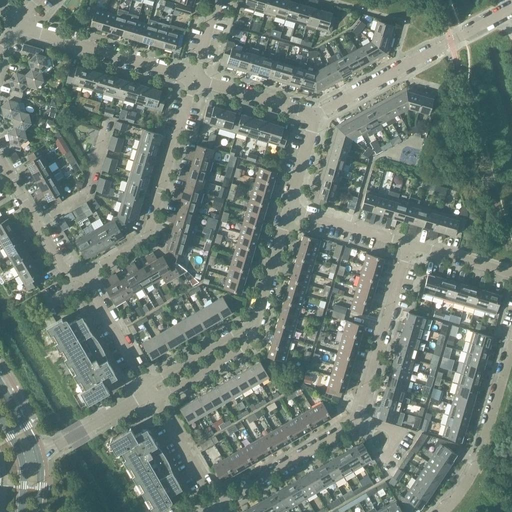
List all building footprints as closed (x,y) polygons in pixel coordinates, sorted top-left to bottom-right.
[(239,0),(237,6),(254,11),(257,0),(239,0)] [(257,0),(254,11),(265,14),(268,0),(257,0)] [(268,0),(265,14),(275,17),(279,0),(268,0)] [(284,0),(279,0),(275,17),(285,20),(291,0),(286,0),(284,0)] [(291,0),(285,20),(296,23),(301,5),(295,3),(295,0),(291,0)] [(296,23),(306,26),(313,0),(308,0),(307,6),(301,5),(296,23)] [(315,32),(316,29),(322,11),(316,9),(318,1),(315,0),(313,0),(306,26),(305,29),(315,32)] [(177,5),(175,10),(190,15),(192,9),(177,5)] [(101,30),(106,12),(90,8),(87,19),(92,21),(90,27),(101,30)] [(322,11),(316,29),(331,33),(335,18),(332,17),(332,14),(322,11)] [(101,30),(111,33),(116,15),(106,12),(101,30)] [(139,17),(128,14),(127,18),(122,36),(132,39),(137,21),(139,17)] [(122,36),(127,18),(116,15),(111,33),(122,36)] [(132,39),(142,42),(148,24),(137,21),(132,39)] [(396,26),(378,21),(375,32),(393,37),(396,26)] [(142,42),(153,45),(158,27),(148,24),(142,42)] [(168,31),(163,48),(174,51),(176,45),(181,47),(186,30),(170,25),(168,31)] [(153,45),(163,48),(168,31),(158,27),(153,45)] [(393,37),(375,32),(372,42),(388,55),(393,37)] [(220,65),(237,70),(242,52),(235,49),(236,46),(234,43),(227,41),(220,65)] [(372,42),(362,47),(371,64),(388,55),(372,42)] [(29,61),(32,70),(45,74),(52,67),(50,58),(41,56),(43,50),(24,44),(22,50),(30,53),(36,54),(29,61)] [(354,45),(350,47),(362,69),(371,64),(362,47),(357,50),(354,45)] [(237,70),(247,73),(254,49),(250,47),(248,53),(242,52),(237,70)] [(349,54),(343,57),(352,74),(362,69),(350,47),(346,49),(349,54)] [(247,73),(258,76),(263,58),(257,56),(259,50),(254,49),(247,73)] [(268,79),(275,55),(271,53),(269,59),(263,58),(258,76),(268,79)] [(268,79),(278,82),(284,64),(278,62),(279,56),(275,55),(268,79)] [(335,55),(331,57),(343,79),(352,74),(343,57),(338,60),(335,55)] [(330,65),(324,68),(333,84),(343,79),(331,57),(327,59),(330,65)] [(284,64),(278,82),(289,85),(296,61),(285,58),(284,64)] [(289,85),(299,88),(304,70),(298,68),(300,62),(296,61),(289,85)] [(66,83),(82,88),(88,67),(83,66),(83,68),(77,67),(75,72),(70,70),(66,83)] [(82,88),(93,91),(98,73),(93,71),(93,69),(88,67),(82,88)] [(315,73),(317,93),(333,84),(324,68),(315,73)] [(32,70),(25,76),(28,85),(41,89),(47,83),(45,74),(32,70)] [(299,88),(317,93),(315,73),(304,70),(299,88)] [(93,91),(103,94),(109,74),(105,72),(104,74),(98,73),(93,91)] [(12,89),(10,94),(22,98),(23,93),(21,91),(28,85),(25,76),(17,73),(10,80),(12,89)] [(103,94),(114,97),(119,79),(113,77),(114,75),(109,74),(103,94)] [(125,81),(119,79),(114,97),(124,101),(130,80),(126,78),(125,81)] [(124,101),(135,104),(140,85),(134,83),(135,81),(130,80),(124,101)] [(146,87),(140,85),(135,104),(145,107),(151,86),(146,84),(146,87)] [(156,87),(151,86),(145,107),(162,112),(166,98),(160,96),(161,91),(156,90),(156,87)] [(390,97),(399,114),(408,108),(406,88),(390,97)] [(406,88),(408,108),(419,111),(424,93),(406,88)] [(424,93),(419,111),(429,115),(435,96),(424,93)] [(4,116),(13,118),(20,112),(18,103),(21,102),(22,98),(10,94),(9,100),(2,107),(4,116)] [(380,102),(392,124),(396,122),(393,117),(399,114),(390,97),(380,102)] [(371,107),(380,124),(385,121),(388,126),(392,124),(380,102),(371,107)] [(219,128),(225,108),(220,106),(219,108),(214,107),(212,112),(207,110),(203,124),(219,128)] [(361,112),(373,135),(377,132),(374,127),(380,124),(371,107),(361,112)] [(240,120),(234,118),(236,113),(230,112),(231,109),(225,108),(219,128),(236,133),(240,120)] [(13,118),(14,127),(24,130),(31,123),(29,114),(20,112),(13,118)] [(361,112),(352,118),(361,134),(366,131),(369,137),(373,135),(361,112)] [(236,133),(247,137),(253,116),(248,114),(247,117),(241,115),(240,120),(236,133)] [(258,117),(253,116),(247,137),(257,140),(263,121),(257,119),(258,117)] [(335,126),(351,139),(361,134),(352,118),(335,126)] [(257,140),(267,143),(274,122),(269,120),(268,123),(263,121),(257,140)] [(116,122),(114,128),(126,132),(128,125),(116,122)] [(274,122),(267,143),(284,147),(288,134),(282,132),(284,127),(278,126),(279,123),(274,122)] [(330,144),(348,149),(351,139),(335,126),(330,144)] [(24,130),(14,127),(8,133),(11,142),(9,148),(20,152),(22,147),(20,145),(26,139),(24,130)] [(143,129),(140,140),(161,146),(162,142),(160,141),(162,135),(143,129)] [(112,136),(110,143),(122,146),(123,140),(112,136)] [(161,146),(140,140),(137,151),(155,156),(157,151),(159,151),(161,146)] [(108,149),(120,153),(122,146),(110,143),(108,149)] [(390,143),(380,148),(383,152),(392,146),(390,143)] [(327,155),(351,162),(353,157),(347,156),(348,149),(330,144),(327,155)] [(188,149),(186,154),(212,162),(216,151),(197,145),(195,152),(188,149)] [(23,173),(25,177),(49,164),(40,149),(28,156),(31,161),(26,164),(29,169),(23,173)] [(155,156),(137,151),(134,161),(155,167),(156,162),(154,162),(155,156)] [(191,167),(209,172),(212,162),(186,154),(185,159),(193,161),(191,167)] [(351,162),(327,155),(324,165),(342,170),(344,164),(350,166),(351,162)] [(104,164),(115,167),(117,160),(106,157),(104,164)] [(34,178),(37,183),(59,170),(54,161),(49,164),(25,177),(27,182),(34,178)] [(134,161),(131,172),(149,177),(151,171),(153,172),(155,167),(134,161)] [(115,167),(104,164),(102,170),(113,174),(115,167)] [(321,175),(345,182),(346,178),(340,176),(342,170),(324,165),(321,175)] [(180,175),(206,182),(209,172),(191,167),(189,172),(182,170),(180,175)] [(259,168),(256,179),(273,184),(277,173),(259,168)] [(33,192),(36,196),(59,182),(65,179),(59,170),(37,183),(40,188),(33,192)] [(131,172),(128,182),(148,188),(150,183),(147,183),(149,177),(131,172)] [(206,182),(180,175),(179,179),(187,182),(185,187),(203,193),(206,182)] [(345,182),(321,175),(318,186),(336,191),(338,185),(344,187),(345,182)] [(100,178),(98,185),(109,188),(111,181),(100,178)] [(256,179),(253,190),(270,195),(273,184),(256,179)] [(59,182),(36,196),(38,200),(45,196),(48,202),(53,199),(56,205),(68,198),(59,182)] [(128,182),(125,192),(143,198),(145,192),(147,193),(148,188),(128,182)] [(96,191),(107,195),(109,188),(98,185),(96,191)] [(336,191),(318,186),(313,202),(325,206),(327,200),(333,202),(336,191)] [(185,187),(185,188),(183,193),(175,191),(174,196),(200,203),(203,193),(185,187)] [(253,190),(250,201),(267,206),(270,195),(253,190)] [(365,218),(369,220),(377,193),(366,190),(361,208),(367,210),(365,218)] [(125,192),(121,203),(142,209),(144,204),(141,203),(143,198),(125,192)] [(389,229),(390,226),(398,199),(399,195),(389,192),(387,196),(382,214),(388,216),(385,228),(389,229)] [(376,213),(382,214),(387,196),(377,193),(369,220),(368,223),(373,224),(376,213)] [(180,203),(179,208),(197,214),(200,203),(174,196),(173,200),(180,203)] [(409,222),(406,234),(410,235),(419,205),(420,201),(410,198),(408,202),(403,221),(409,222)] [(397,219),(403,221),(408,202),(398,199),(390,226),(394,227),(397,219)] [(250,201),(246,212),(264,217),(267,206),(250,201)] [(81,207),(87,217),(93,214),(87,203),(81,207)] [(121,203),(117,218),(129,227),(132,218),(137,219),(138,214),(141,214),(142,209),(121,203)] [(418,225),(424,227),(429,209),(419,205),(410,235),(414,236),(418,225)] [(87,217),(81,207),(75,210),(81,220),(87,217)] [(169,212),(168,216),(194,224),(197,214),(179,208),(177,214),(169,212)] [(427,237),(432,238),(439,212),(429,209),(424,227),(430,228),(427,237)] [(246,212),(243,223),(261,228),(264,217),(246,212)] [(432,238),(436,239),(438,231),(444,233),(450,215),(439,212),(432,238)] [(466,219),(450,215),(444,233),(455,236),(457,230),(463,231),(466,219)] [(0,216),(0,236),(21,224),(18,220),(11,224),(8,219),(4,221),(1,216),(0,216)] [(174,223),(173,229),(191,234),(194,224),(168,216),(167,221),(174,223)] [(57,220),(63,231),(69,227),(63,217),(57,220)] [(117,218),(104,225),(115,244),(120,241),(118,239),(123,236),(121,232),(129,227),(117,218)] [(240,234),(257,239),(261,228),(243,223),(240,234)] [(0,236),(0,242),(3,247),(19,238),(16,232),(23,228),(21,224),(0,236)] [(104,225),(95,231),(104,247),(109,244),(110,247),(115,244),(104,225)] [(163,233),(162,237),(188,245),(191,234),(173,229),(171,235),(163,233)] [(95,231),(85,236),(96,255),(100,252),(99,250),(104,247),(95,231)] [(257,239),(240,234),(237,245),(254,250),(257,239)] [(96,255),(85,236),(75,242),(85,259),(90,256),(91,258),(96,255)] [(300,247),(317,252),(321,241),(303,236),(300,247)] [(172,252),(171,258),(181,266),(184,256),(185,256),(188,245),(162,237),(161,242),(168,244),(166,250),(172,252)] [(3,247),(8,257),(32,243),(29,239),(22,243),(19,238),(3,247)] [(8,257),(13,266),(30,256),(27,251),(34,247),(32,243),(8,257)] [(333,256),(339,258),(342,246),(337,244),(333,256)] [(237,245),(234,255),(251,261),(254,250),(237,245)] [(317,252),(300,247),(297,258),(314,263),(317,252)] [(342,259),(348,261),(351,249),(346,247),(342,259)] [(153,253),(149,255),(163,279),(166,284),(187,271),(181,266),(171,258),(166,261),(163,256),(157,260),(153,253)] [(363,266),(381,271),(384,259),(367,254),(363,266)] [(149,264),(144,267),(153,284),(163,279),(149,255),(145,257),(149,264)] [(234,255),(230,267),(248,272),(251,261),(234,255)] [(33,261),(30,256),(13,266),(19,276),(43,262),(40,257),(33,261)] [(294,269),(311,274),(314,263),(297,258),(294,269)] [(45,267),(43,262),(19,276),(28,291),(40,284),(37,278),(41,276),(38,271),(45,267)] [(135,263),(130,266),(144,289),(153,284),(144,267),(139,270),(135,263)] [(130,275),(125,278),(135,295),(138,300),(147,295),(144,289),(130,266),(126,268),(130,275)] [(377,281),(381,271),(363,266),(360,276),(377,281)] [(230,267),(227,277),(244,282),(248,272),(230,267)] [(290,280),(308,285),(311,274),(294,269),(290,280)] [(116,274),(112,277),(125,300),(135,295),(125,278),(120,281),(116,274)] [(422,294),(433,297),(439,277),(428,274),(425,282),(426,282),(422,294)] [(377,281),(360,276),(357,287),(374,292),(377,281)] [(125,300),(112,277),(108,279),(112,286),(106,289),(115,306),(125,300)] [(244,282),(227,277),(224,289),(241,294),(244,282)] [(433,297),(443,300),(449,280),(439,277),(433,297)] [(308,285),(290,280),(287,291),(304,296),(308,285)] [(443,300),(454,303),(459,283),(449,280),(443,300)] [(454,303),(464,306),(470,286),(459,283),(454,303)] [(464,306),(475,309),(480,290),(470,286),(464,306)] [(357,287),(354,298),(371,303),(374,292),(357,287)] [(491,293),(480,290),(475,309),(485,312),(491,293)] [(284,302),(301,307),(304,296),(287,291),(284,302)] [(491,293),(485,312),(496,315),(499,303),(500,303),(502,296),(491,293)] [(223,297),(213,302),(222,318),(232,313),(223,297)] [(371,303),(354,298),(350,310),(368,315),(371,303)] [(213,302),(204,308),(214,323),(222,318),(213,302)] [(301,307),(284,302),(281,313),(298,318),(301,307)] [(335,305),(333,311),(345,314),(347,309),(335,305)] [(142,308),(137,311),(140,317),(145,314),(142,308)] [(204,308),(196,313),(205,329),(214,323),(204,308)] [(333,311),(331,316),(344,320),(345,314),(333,311)] [(408,312),(405,323),(424,329),(427,318),(416,315),(408,312)] [(196,313),(187,318),(196,334),(205,329),(196,313)] [(281,313),(277,323),(295,329),(298,318),(281,313)] [(134,314),(123,320),(126,325),(137,319),(134,314)] [(52,315),(44,320),(48,327),(56,322),(55,320),(52,315)] [(82,390),(80,392),(85,400),(92,401),(92,402),(110,392),(105,384),(113,380),(112,380),(114,374),(115,373),(82,317),(66,326),(62,319),(56,322),(48,327),(46,328),(82,390)] [(196,334),(187,318),(178,323),(187,339),(196,334)] [(364,326),(347,321),(344,332),(361,337),(364,326)] [(178,323),(169,328),(178,344),(187,339),(178,323)] [(277,323),(274,334),(292,340),(295,329),(277,323)] [(405,323),(402,334),(421,339),(424,329),(405,323)] [(160,333),(170,349),(178,344),(169,328),(160,333)] [(358,348),(361,337),(344,332),(340,343),(358,348)] [(473,332),(470,343),(489,348),(493,337),(485,335),(473,332)] [(170,349),(160,333),(151,338),(161,354),(170,349)] [(271,345),(288,350),(292,340),(274,334),(271,345)] [(402,334),(399,344),(418,350),(421,339),(402,334)] [(449,336),(446,344),(452,345),(454,338),(453,337),(449,336)] [(161,354),(151,338),(142,344),(151,360),(161,354)] [(337,354),(354,359),(358,348),(340,343),(337,354)] [(467,353),(486,359),(489,348),(470,343),(467,353)] [(399,344),(396,354),(415,360),(418,350),(399,344)] [(288,350),(271,345),(268,357),(285,362),(288,350)] [(486,359),(467,353),(464,363),(483,369),(486,359)] [(337,354),(334,365),(351,370),(354,359),(337,354)] [(412,371),(415,360),(396,354),(393,365),(412,371)] [(269,377),(260,361),(251,367),(260,383),(269,377)] [(464,363),(461,374),(480,379),(483,369),(464,363)] [(334,365),(331,376),(348,381),(351,370),(334,365)] [(412,371),(393,365),(390,375),(409,381),(412,371)] [(260,383),(251,367),(242,372),(251,388),(260,383)] [(242,372),(233,377),(242,393),(251,388),(242,372)] [(458,384),(477,390),(480,379),(461,374),(458,384)] [(409,381),(390,375),(387,386),(406,391),(409,381)] [(348,381),(331,376),(327,387),(330,388),(342,392),(345,392),(348,381)] [(233,377),(224,382),(233,398),(242,393),(233,377)] [(233,398),(224,382),(215,387),(224,403),(233,398)] [(458,384),(455,395),(474,400),(477,390),(458,384)] [(406,391),(387,386),(384,396),(403,402),(406,391)] [(428,395),(431,388),(424,386),(422,393),(428,395)] [(224,403),(215,387),(206,392),(216,408),(224,403)] [(342,392),(330,388),(329,394),(341,398),(342,392)] [(198,397),(207,413),(216,408),(206,392),(198,397)] [(455,395),(452,405),(471,411),(474,400),(455,395)] [(384,396),(381,406),(400,412),(403,402),(384,396)] [(198,397),(189,403),(198,418),(207,413),(198,397)] [(322,403),(330,416),(335,413),(328,400),(322,403)] [(198,418),(189,403),(180,408),(189,424),(198,418)] [(322,403),(312,408),(321,424),(331,418),(330,416),(322,403)] [(452,405),(449,415),(468,421),(471,411),(452,405)] [(400,412),(381,406),(377,418),(397,423),(400,412)] [(312,408),(302,414),(311,430),(321,424),(312,408)] [(302,414),(292,420),(301,436),(311,430),(302,414)] [(465,431),(468,421),(449,415),(446,426),(465,431)] [(416,417),(413,427),(418,429),(421,419),(416,417)] [(292,420),(283,426),(292,441),(301,436),(292,420)] [(423,422),(421,430),(430,433),(431,428),(427,427),(428,423),(423,422)] [(273,431),(282,447),(292,441),(283,426),(273,431)] [(465,431),(446,426),(443,437),(462,442),(465,431)] [(149,433),(143,432),(142,431),(135,436),(131,428),(113,438),(114,439),(112,445),(111,446),(116,454),(119,453),(152,511),(159,511),(170,506),(166,499),(182,489),(150,433),(149,433)] [(273,431),(263,437),(272,453),(282,447),(273,431)] [(421,434),(410,450),(415,454),(427,435),(421,434)] [(263,437),(253,443),(262,458),(272,453),(263,437)] [(214,444),(211,439),(200,445),(203,450),(214,444)] [(459,445),(439,439),(435,445),(438,447),(434,453),(451,464),(457,455),(454,453),(459,445)] [(243,449),(252,464),(262,458),(253,443),(243,449)] [(353,449),(363,466),(372,460),(366,450),(362,443),(353,449)] [(243,449),(233,454),(242,470),(252,464),(243,449)] [(363,466),(353,449),(343,454),(353,471),(363,466)] [(451,464),(434,453),(428,462),(445,473),(451,464)] [(233,454),(223,460),(232,476),(242,470),(233,454)] [(353,471),(343,454),(334,459),(344,477),(353,471)] [(334,459),(325,465),(335,482),(344,477),(334,459)] [(232,476),(223,460),(213,466),(222,482),(232,476)] [(445,473),(428,462),(422,471),(439,482),(445,473)] [(315,470),(325,488),(335,482),(325,465),(315,470)] [(306,476),(316,493),(325,488),(315,470),(306,476)] [(439,482),(422,471),(416,480),(433,491),(439,482)] [(296,481),(307,499),(316,493),(306,476),(296,481)] [(433,491),(416,480),(410,489),(427,500),(433,491)] [(287,487),(297,504),(307,499),(296,481),(287,487)] [(277,492),(288,510),(297,504),(287,487),(277,492)] [(427,500),(410,489),(404,498),(399,495),(398,497),(406,511),(411,511),(415,507),(420,510),(427,500)] [(268,498),(276,511),(283,511),(288,510),(277,492),(268,498)] [(259,503),(264,511),(276,511),(268,498),(259,503)] [(338,498),(333,501),(336,507),(341,504),(338,498)] [(333,501),(328,504),(331,510),(336,507),(333,501)] [(396,501),(386,506),(389,511),(402,511),(396,501)] [(250,508),(251,511),(264,511),(259,503),(250,508)]
